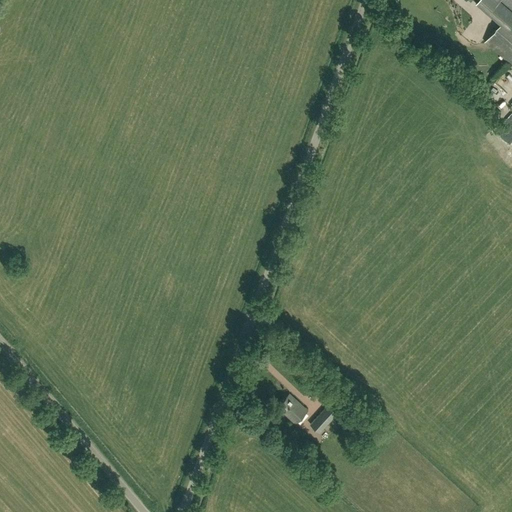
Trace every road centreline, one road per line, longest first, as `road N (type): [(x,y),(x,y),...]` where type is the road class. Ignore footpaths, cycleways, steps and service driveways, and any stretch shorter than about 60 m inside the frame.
road 1 (unclassified): [(182,511),(364,0)]
road 2 (unclassified): [(143,511),(0,345)]
